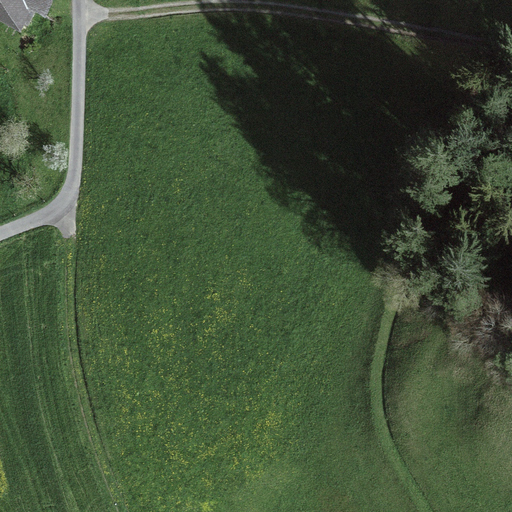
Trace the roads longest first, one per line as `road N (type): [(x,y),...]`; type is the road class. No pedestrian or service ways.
road 1 (track): [(80,18),(196,4),(273,5),(511,45)]
road 2 (track): [(61,205),(78,371),(121,511)]
